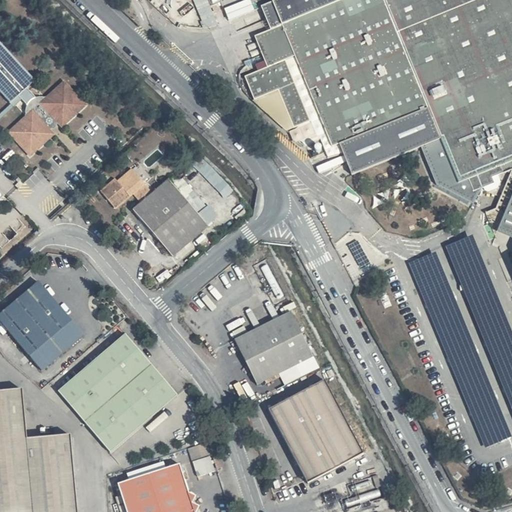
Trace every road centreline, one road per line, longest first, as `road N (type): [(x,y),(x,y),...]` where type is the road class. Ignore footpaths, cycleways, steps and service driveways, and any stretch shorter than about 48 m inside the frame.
road 1 (unclassified): [(450,511),(334,285),(277,193)]
road 2 (unclassified): [(277,193),(256,159),(88,0)]
road 3 (unclassified): [(254,511),(217,397),(151,316)]
road 4 (unclassified): [(151,316),(71,236),(55,232),(34,243),(0,274)]
road 5 (unclassified): [(151,316),(257,228),(274,211),(277,193)]
